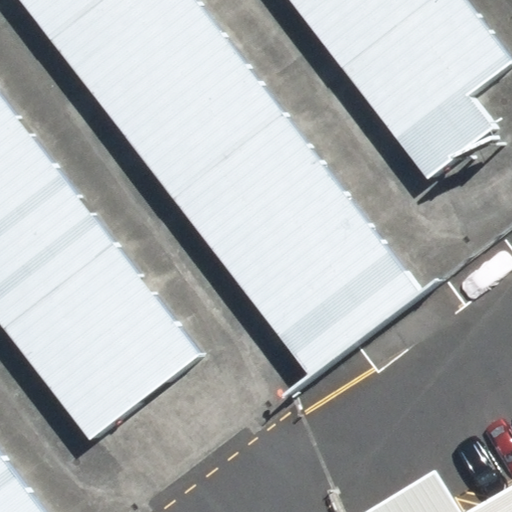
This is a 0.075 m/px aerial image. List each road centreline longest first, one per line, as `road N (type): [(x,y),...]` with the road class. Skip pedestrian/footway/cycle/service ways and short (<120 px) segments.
road 1 (unknown): [(0,24),(227,314),(268,434)]
road 2 (unknown): [(264,0),(506,303)]
road 3 (unknown): [(268,434),(506,303)]
road 4 (unknown): [(0,359),(116,511)]
road 5 (unknown): [(158,511),(268,434)]
